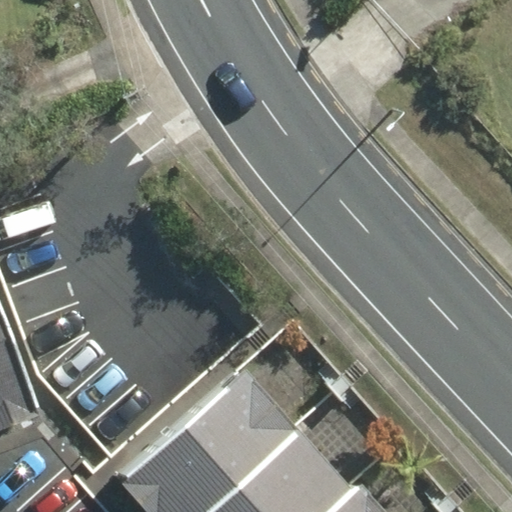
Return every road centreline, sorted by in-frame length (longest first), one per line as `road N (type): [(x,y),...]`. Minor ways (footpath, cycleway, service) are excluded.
road 1 (secondary): [(511,383),(277,127)]
road 2 (residential): [(422,0),(277,127)]
road 3 (secondary): [(277,127),(200,0)]
